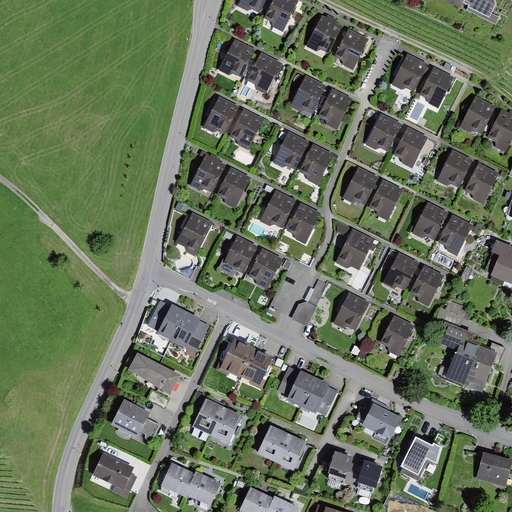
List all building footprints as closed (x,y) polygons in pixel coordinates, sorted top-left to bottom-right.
[(265,0),(240,0),(238,5),(248,10),(252,8),(259,11),(265,0)] [(299,0),(272,0),(264,17),(272,21),(273,26),(283,31),(299,0)] [(443,0),(462,8),(465,2),(466,0),(443,0)] [(494,0),(466,0),(465,2),(469,3),(465,10),(496,24),(499,17),(491,13),(495,4),(494,0)] [(298,13),(295,19),(300,22),(303,15),(298,13)] [(337,19),(328,14),(327,17),(322,14),(307,46),(316,51),(321,49),(329,53),(343,25),(336,21),(337,19)] [(369,38),(349,28),(335,56),(342,60),(343,64),(353,69),(369,38)] [(256,49),(235,38),(219,70),(229,75),(233,73),(242,77),(256,49)] [(281,62),(261,52),(247,79),(255,83),(256,88),(266,93),(281,62)] [(408,53),(392,84),(402,89),(407,87),(415,91),(428,63),(408,53)] [(455,77),(434,66),(420,94),(428,98),(429,103),(439,108),(455,77)] [(326,85),(306,75),(291,106),(300,111),(305,109),(312,113),(326,85)] [(353,98),(332,88),(318,116),(326,119),(327,124),(337,129),(353,98)] [(219,96),(203,127),(213,132),(218,130),(225,133),(239,106),(219,96)] [(476,96),(461,127),(470,132),(475,130),(483,133),(496,106),(476,96)] [(264,118),(244,108),(229,136),(237,140),(239,145),(248,150),(264,118)] [(502,108),(488,137),(496,140),(497,147),(506,152),(511,139),(511,110),(510,112),(502,108)] [(382,114),(366,144),(376,149),(381,147),(388,151),(402,124),(382,114)] [(408,126),(394,154),(402,158),(403,163),(413,168),(428,137),(408,126)] [(309,141),(289,131),(287,134),(284,140),(273,162),(283,167),(287,165),(295,169),(309,141)] [(284,140),(287,134),(282,131),(279,137),(284,140)] [(334,153),(313,143),(299,171),(307,175),(308,180),(318,185),(334,153)] [(453,149),(438,181),(447,185),(452,183),(460,187),(474,160),(453,149)] [(210,156),(206,154),(190,185),(199,190),(204,188),(213,192),(227,164),(219,161),(220,160),(211,155),(210,156)] [(479,162),(465,190),(473,194),(474,199),(484,204),(500,173),(479,162)] [(379,177),(359,166),(343,198),(353,203),(358,201),(365,204),(379,177)] [(251,177),(231,167),(217,194),(225,198),(226,204),(236,208),(251,177)] [(383,179),(369,207),(377,211),(378,215),(388,220),(404,190),(383,179)] [(267,184),(265,189),(271,193),(274,188),(267,184)] [(276,189),(260,221),(270,226),(274,224),(282,228),(296,200),(276,189)] [(178,202),(175,208),(181,211),(184,205),(178,202)] [(321,212),(301,202),(287,230),(295,234),(296,239),(306,244),(321,212)] [(449,212),(429,202),(413,233),(422,238),(427,236),(435,240),(449,212)] [(213,222),(192,212),(178,242),(185,246),(186,252),(196,257),(213,222)] [(453,214),(439,242),(447,246),(448,251),(457,255),(473,224),(453,214)] [(347,236),(350,228),(338,222),(337,232),(347,236)] [(477,223),(473,232),(478,234),(482,226),(477,223)] [(353,228),(336,262),(347,268),(352,266),(359,270),(370,249),(374,251),(377,245),(373,243),(375,239),(353,228)] [(227,231),(224,236),(230,240),(233,234),(227,231)] [(258,245),(237,235),(224,262),(222,261),(219,267),(221,270),(233,276),(236,269),(244,273),(258,245)] [(511,246),(497,239),(491,251),(494,252),(485,271),(491,274),(489,280),(511,290),(511,246)] [(283,258),(262,247),(248,276),(256,280),(257,285),(267,290),(283,258)] [(397,252),(381,283),(392,288),(396,287),(403,291),(417,263),(397,252)] [(287,260),(283,267),(289,270),(292,263),(287,260)] [(441,275),(421,266),(409,292),(417,296),(418,302),(427,306),(441,275)] [(327,284),(319,280),(308,302),(316,306),(327,284)] [(350,292),(334,323),(344,328),(348,326),(356,330),(370,302),(350,292)] [(158,330),(171,306),(161,300),(148,325),(158,330)] [(316,306),(308,302),(306,301),(299,304),(291,319),(308,327),(317,307),(316,306)] [(171,339),(186,310),(172,303),(171,306),(157,332),(171,339)] [(462,386),(479,346),(470,342),(473,335),(456,328),(464,309),(449,303),(445,312),(439,309),(432,328),(440,331),(434,344),(454,352),(443,378),(462,386)] [(186,310),(171,339),(186,347),(200,321),(201,318),(186,310)] [(395,314),(381,343),(388,346),(389,352),(400,357),(415,325),(395,314)] [(209,326),(200,321),(187,346),(197,351),(209,326)] [(241,376),(254,347),(250,345),(251,343),(245,340),(244,342),(234,338),(223,362),(220,361),(216,369),(229,375),(230,373),(240,378),(241,376)] [(479,346),(462,386),(478,393),(493,358),(500,361),(505,350),(492,344),(490,350),(479,346)] [(254,347),(241,376),(251,380),(249,384),(261,389),(266,380),(263,378),(273,356),(254,347)] [(355,347),(352,353),(358,356),(361,350),(355,347)] [(178,372),(133,350),(124,368),(168,391),(178,372)] [(362,350),(359,356),(364,359),(367,353),(362,350)] [(289,395),(300,371),(289,366),(278,390),(289,395)] [(316,376),(301,370),(300,371),(289,395),(287,399),(302,406),(316,376)] [(330,383),(316,376),(302,406),(317,413),(317,411),(329,387),(330,383)] [(338,391),(329,387),(317,411),(327,415),(338,391)] [(147,410),(119,398),(109,421),(117,425),(115,430),(148,444),(157,424),(144,418),(147,410)] [(209,434),(222,406),(203,398),(190,426),(209,434)] [(402,417),(374,402),(362,425),(376,432),(374,436),(387,443),(389,439),(391,440),(402,417)] [(228,442),(240,414),(222,406),(209,434),(228,442)] [(274,460),(287,433),(267,424),(254,451),(274,460)] [(294,469),(307,441),(287,433),(274,460),(294,469)] [(433,444),(417,435),(401,465),(403,467),(401,472),(419,480),(428,462),(437,464),(443,446),(448,438),(439,433),(433,444)] [(347,487),(354,464),(349,463),(351,457),(331,450),(323,475),(326,476),(325,480),(347,487)] [(131,464),(99,451),(90,473),(112,482),(109,490),(126,497),(135,475),(128,472),(131,464)] [(511,466),(511,458),(484,451),(477,479),(507,486),(511,466)] [(354,464),(347,487),(371,494),(379,468),(362,462),(360,466),(354,464)] [(182,493),(191,473),(168,463),(158,486),(181,497),(182,493)] [(191,473),(182,493),(209,505),(219,482),(193,471),(191,473)] [(265,511),(272,498),(248,487),(237,510),(241,511),(265,511)] [(272,498),(265,511),(294,511),(297,507),(273,496),(272,498)]
